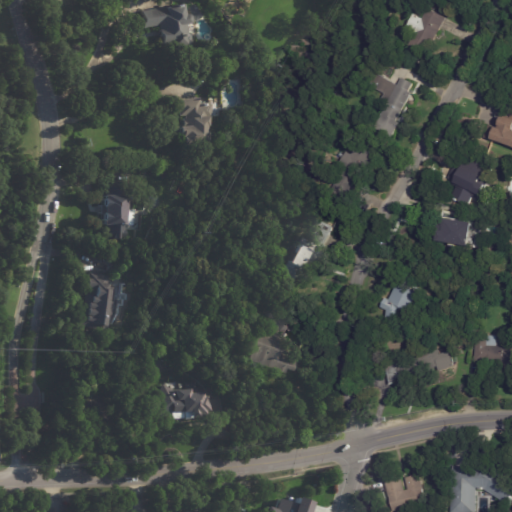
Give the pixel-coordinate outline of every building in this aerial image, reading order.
[(202,16),(195,21),(190,16),(188,8),(193,4),(202,16)] [(184,11),(185,15),(187,14),(189,16),(190,22),(189,24),(187,24),(189,34),(191,33),(192,43),(191,43),(192,48),(170,51),(169,45),(162,46),(159,25),(146,28),(144,11),(174,6),(174,5),(179,5),(183,5),(184,11)] [(448,19),(431,51),(421,46),(418,51),(411,47),(418,34),(409,30),(418,15),(426,19),(431,9),(448,18),(448,19)] [(389,81),(400,87),(404,79),(415,85),(410,92),(413,94),(412,97),(418,100),(413,108),(408,105),(398,122),(401,124),(393,138),(376,128),(388,106),(382,102),(386,94),(371,86),(378,74),(389,81)] [(180,131),(179,128),(183,128),(182,117),(180,117),(179,112),(178,112),(177,100),(201,98),(201,104),(212,103),(212,105),(213,104),(216,139),(212,139),(213,145),(185,147),(185,138),(183,138),(183,136),(180,136),(180,131)] [(511,113),(511,146),(492,139),(491,141),(482,137),(486,125),(496,128),(497,127),(499,128),(505,111),(511,113)] [(356,191),(349,205),(330,195),(337,182),(335,181),(342,170),(339,168),(347,152),(353,155),(358,146),(376,155),(356,191)] [(468,207),(459,202),(456,201),(451,198),(456,187),(447,182),(461,154),(493,170),(485,185),(488,186),(482,197),(480,196),(478,201),(472,198),(468,207)] [(141,177),(142,168),(156,169),(155,179),(141,177)] [(133,185),(132,211),(131,211),(130,229),(127,229),(127,240),(106,240),(106,230),(107,230),(107,227),(103,227),(103,223),(103,214),(104,214),(104,209),(103,209),(103,200),(104,200),(104,196),(107,196),(107,183),(133,183),(133,185)] [(454,221),(476,225),(472,249),(439,243),(441,232),(440,232),(441,226),(446,227),(447,220),(454,221)] [(330,236),(324,246),(327,248),(320,260),(318,259),(303,286),(282,274),(284,268),(286,269),(290,262),(291,263),(306,235),(313,238),(321,223),(334,229),(330,236)] [(91,274),(109,277),(108,286),(117,288),(110,332),(80,327),(85,292),(88,293),(88,289),(86,289),(87,280),(88,280),(89,274),(91,274)] [(399,323),(387,322),(387,312),(381,309),(386,299),(389,301),(402,277),(416,284),(412,291),(418,294),(409,313),(402,310),(401,323),(399,323)] [(288,359),(295,361),(290,373),(284,371),(283,375),(247,363),(257,335),(262,337),(266,327),(285,334),(278,355),(288,359)] [(480,364),(475,363),(476,337),(498,337),(498,347),(511,347),(511,372),(503,372),(504,366),(483,365),(483,364),(480,364)] [(451,353),(455,368),(440,373),(439,368),(413,376),(414,379),(391,386),(385,366),(438,350),(439,356),(451,353)] [(160,382),(207,387),(206,397),(198,397),(197,402),(182,401),(181,404),(167,402),(168,399),(154,397),(156,381),(160,382)] [(97,423),(89,422),(89,419),(82,417),(85,405),(91,407),(93,402),(115,406),(112,421),(102,419),(101,424),(97,423)] [(478,489),(462,488),(462,497),(454,497),(455,466),(487,467),(489,464),(511,475),(511,505),(487,489),(478,489)] [(390,491),(387,479),(403,476),(407,491),(410,490),(408,477),(422,474),(429,503),(394,511),(390,491)] [(280,498),(300,504),(297,511),(274,511),(279,498),(280,498)]
